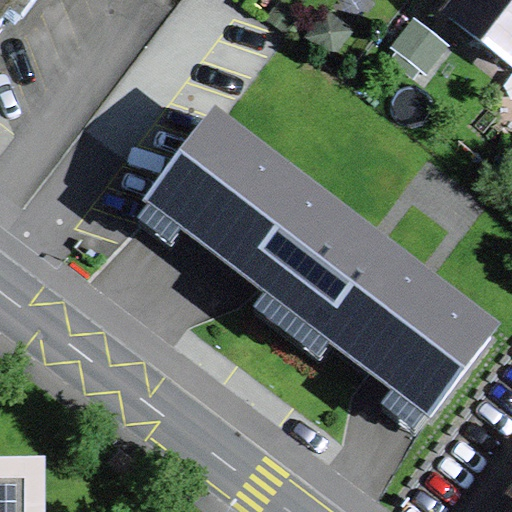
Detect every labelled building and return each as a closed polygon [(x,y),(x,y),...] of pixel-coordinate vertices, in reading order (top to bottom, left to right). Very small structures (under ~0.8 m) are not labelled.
[(0,0),(0,30),(8,20),(20,28),(41,0),(0,0)] [(511,0),(452,0),(439,17),(511,71),(511,0)] [(408,28),(393,50),(421,73),(438,50),(408,28)] [(216,114),(144,210),(431,428),(501,332),(216,114)] [(0,511),(45,511),(46,469),(0,470),(0,511)]
